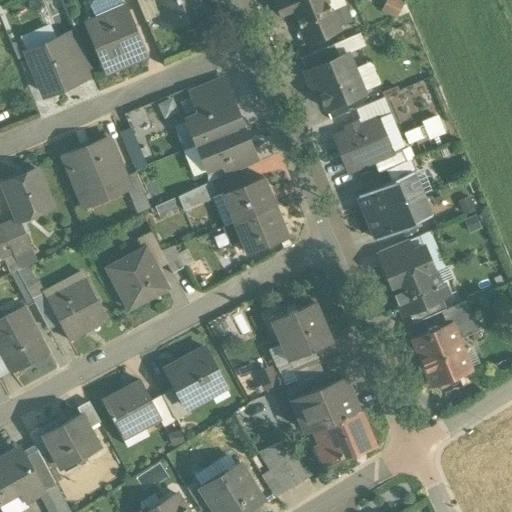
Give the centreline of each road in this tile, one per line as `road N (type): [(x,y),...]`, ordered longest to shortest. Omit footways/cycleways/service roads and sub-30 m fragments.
road 1 (residential): [(327,244),(0,419)]
road 2 (residential): [(246,49),(0,149)]
road 3 (residential): [(327,244),(416,449)]
road 4 (residential): [(246,49),(327,244)]
